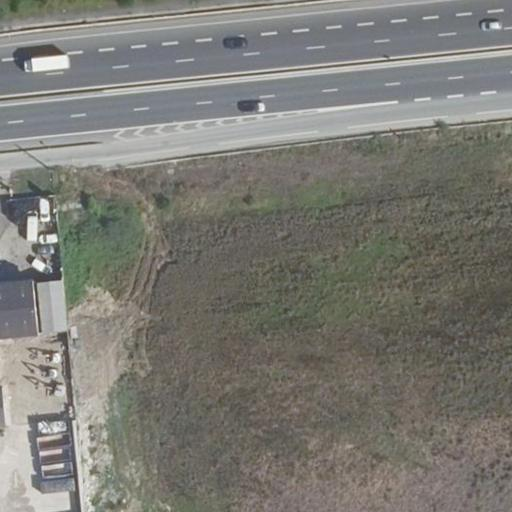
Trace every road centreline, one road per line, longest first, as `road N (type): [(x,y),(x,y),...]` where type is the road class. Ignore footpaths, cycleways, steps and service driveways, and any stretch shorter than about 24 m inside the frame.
road 1 (unclassified): [(0,162),(511,94)]
road 2 (trunk): [(511,24),(0,78)]
road 3 (trunk): [(0,123),(511,74)]
